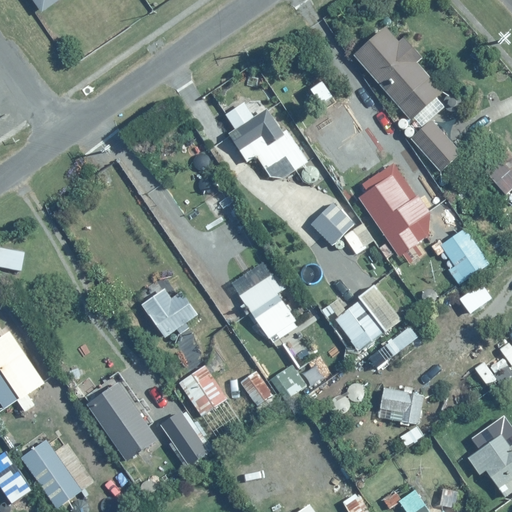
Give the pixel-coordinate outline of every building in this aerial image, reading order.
[(33,0),(41,12),(59,0),(33,0)] [(401,34),(398,37),(386,25),(353,54),(412,120),(445,91),(418,61),(422,57),(401,34)] [(271,176),(284,177),(310,161),(288,126),(283,129),(258,90),(224,111),(235,127),(228,131),(247,162),(258,155),(271,176)] [(432,120),(413,137),(441,169),(460,153),(432,120)] [(490,165),(484,171),(506,193),(511,187),(511,153),(495,136),(478,152),(490,165)] [(361,181),(367,190),(358,196),(396,256),(428,236),(418,219),(431,211),(415,185),(403,193),(386,165),(361,181)] [(244,215),(237,204),(225,185),(203,198),(216,218),(225,212),(232,222),(244,215)] [(334,201),(311,224),(333,243),(343,233),(356,251),(376,236),(363,218),(357,223),(334,201)] [(462,222),(450,205),(438,214),(450,231),(462,222)] [(490,261),(465,224),(439,242),(444,249),(440,252),(449,266),(447,267),(458,283),(490,261)] [(0,265),(23,268),(25,247),(0,243),(0,265)] [(247,276),(234,284),(273,341),(299,324),(277,292),(285,287),(271,266),(260,274),(255,266),(245,273),(247,276)] [(341,294),(320,307),(351,353),(403,319),(376,278),(356,292),(359,297),(348,304),(341,294)] [(165,285),(140,304),(166,337),(177,329),(181,334),(190,326),(187,322),(199,312),(180,288),(172,294),(165,285)] [(293,359),(297,367),(318,352),(301,327),(280,341),(293,359)] [(46,381),(11,328),(0,335),(0,410),(18,398),(25,409),(35,402),(29,393),(46,381)] [(297,367),(293,359),(270,375),(286,397),(308,382),(297,367)] [(204,362),(177,381),(205,419),(232,400),(204,362)] [(277,392),(254,366),(238,380),(261,406),(277,392)] [(123,377),(86,403),(126,461),(158,439),(147,423),(152,419),(123,377)] [(424,393),(382,386),(379,407),(401,410),(399,420),(419,423),(424,393)] [(182,407),(161,421),(189,464),(210,450),(182,407)] [(511,441),(508,444),(496,426),(475,441),(480,449),(468,457),(479,472),(486,468),(505,496),(511,491),(511,441)] [(55,506),(64,500),(82,488),(44,432),(18,449),(55,506)] [(34,488),(5,447),(0,450),(0,485),(13,503),(34,488)] [(370,508),(355,484),(349,488),(347,484),(337,490),(350,511),(377,511),(373,505),(370,508)] [(417,486),(400,500),(409,511),(412,511),(428,500),(417,486)] [(292,511),(317,511),(309,500),(292,511)]
